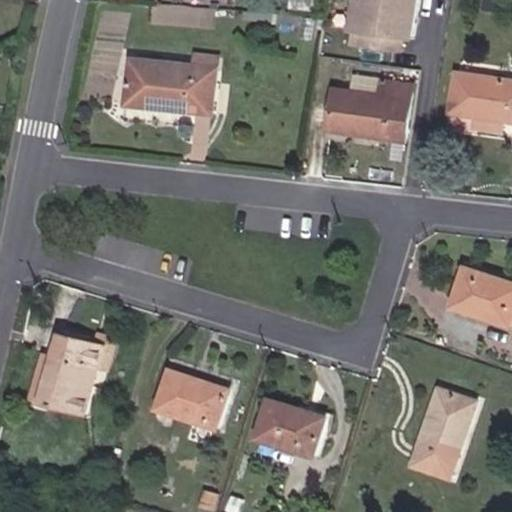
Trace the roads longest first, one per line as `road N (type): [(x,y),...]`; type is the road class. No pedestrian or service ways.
road 1 (residential): [(36,164),(511,218)]
road 2 (residential): [(36,164),(75,0)]
road 3 (residential): [(0,323),(36,164)]
